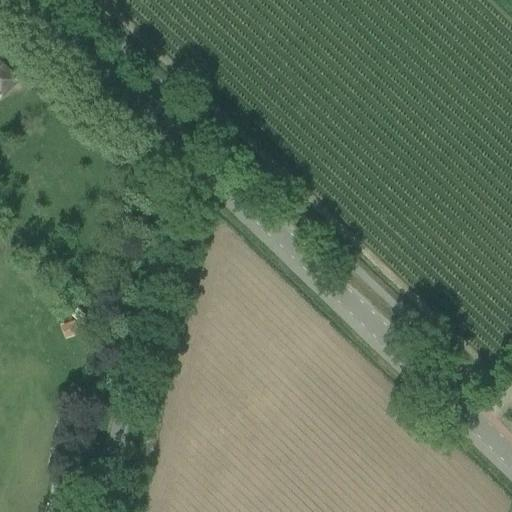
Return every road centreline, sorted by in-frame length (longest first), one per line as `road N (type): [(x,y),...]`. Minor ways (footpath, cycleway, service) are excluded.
road 1 (tertiary): [(511,459),(196,155)]
road 2 (unclassified): [(99,511),(182,172),(196,155)]
road 3 (tertiary): [(196,155),(34,0)]
